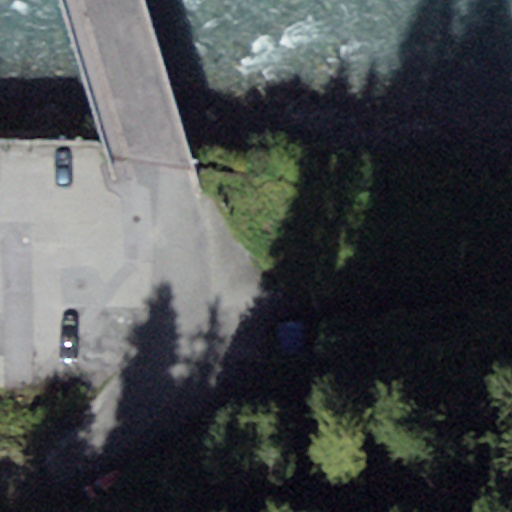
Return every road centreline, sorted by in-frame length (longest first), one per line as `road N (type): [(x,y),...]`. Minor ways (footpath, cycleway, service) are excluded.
road 1 (unclassified): [(103,0),(159,189),(166,257),(161,351),(145,404),(106,450),(64,468),(0,470)]
road 2 (track): [(166,305),(288,312),(378,306),(511,260)]
